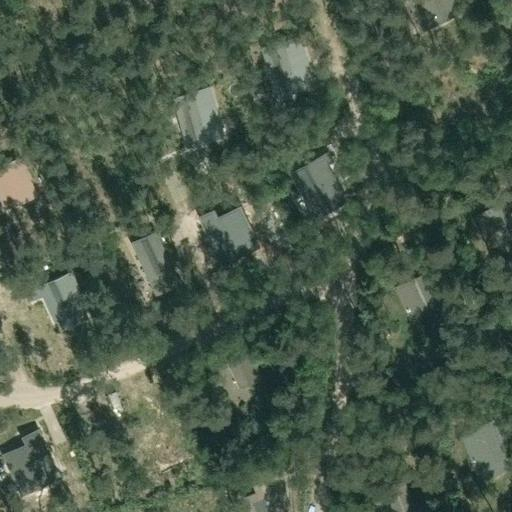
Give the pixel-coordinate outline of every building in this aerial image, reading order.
[(384,1),(355,15),(369,44),(398,30),(384,1)] [(307,38),(271,51),(285,89),(303,82),(306,90),(323,84),(307,38)] [(507,111),(492,80),(454,99),(460,112),(468,108),(476,124),(488,118),(489,120),(507,111)] [(203,100),(167,113),(181,150),(200,143),(202,151),(220,145),(203,100)] [(324,146),(287,164),(307,205),(335,191),(321,160),(329,156),(324,146)] [(0,194),(3,201),(32,189),(19,158),(0,166),(0,194)] [(511,218),(505,202),(478,213),(489,240),(511,230),(511,218)] [(247,217),(218,230),(231,259),(260,246),(247,217)] [(152,235),(127,246),(148,294),(163,287),(165,291),(175,286),(152,235)] [(58,320),(83,308),(85,307),(69,272),(27,290),(32,300),(44,295),(56,321),(58,320)] [(423,274),(396,286),(408,313),(436,301),(438,306),(447,302),(443,293),(433,298),(423,274)] [(52,357),(46,339),(52,338),(46,321),(31,326),(42,360),(52,357)] [(228,359),(222,362),(217,364),(220,372),(231,367),(241,387),(263,377),(250,348),(227,359),(228,359)] [(249,388),(253,399),(270,392),(266,381),(249,388)] [(463,435),(473,463),(500,453),(502,458),(511,454),(511,453),(509,445),(499,449),(489,422),(477,426),(479,429),(463,435)] [(27,473),(34,489),(59,478),(37,429),(22,436),(25,444),(3,454),(15,478),(27,473)] [(287,511),(285,470),(270,477),(273,484),(241,498),(246,511),(287,511)] [(412,505),(402,481),(375,493),(383,511),(405,511),(415,508),(416,511),(420,511),(426,509),(423,500),(412,505)]
